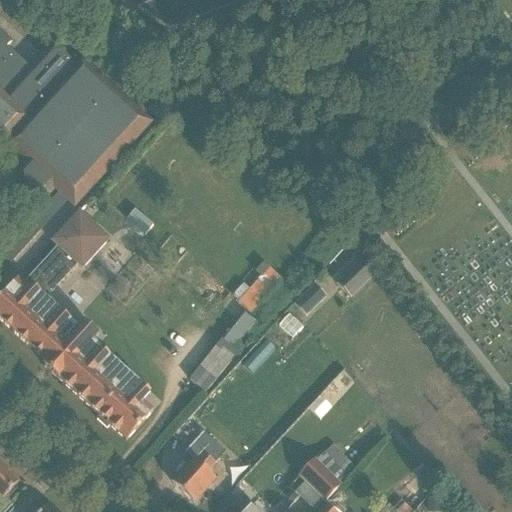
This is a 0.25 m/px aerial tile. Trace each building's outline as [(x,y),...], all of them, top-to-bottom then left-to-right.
[(164,0),(136,11),(169,33),(249,1),(248,0),(164,0)] [(0,151),(6,144),(9,147),(8,148),(25,164),(18,171),(19,199),(47,198),(54,190),(74,209),(151,124),(83,63),(80,67),(56,45),(31,73),(5,50),(10,44),(0,34),(0,151)] [(79,214),(52,244),(58,249),(32,277),(51,293),(76,266),(81,270),(108,241),(79,214)] [(336,285),(350,300),(373,277),(359,262),(336,285)] [(261,279),(273,290),(281,281),(269,270),(261,279)] [(0,300),(0,322),(40,359),(47,365),(44,368),(99,418),(96,421),(106,430),(109,427),(126,443),(152,413),(125,388),(129,384),(89,347),(98,337),(84,324),(75,334),(18,283),(17,282),(0,300)] [(238,304),(250,315),(271,293),(258,282),(238,304)] [(305,318),(326,299),(314,286),(294,305),(305,318)] [(202,434),(184,454),(193,462),(172,485),(193,504),(214,480),(207,474),(225,455),(202,434)] [(313,461),(298,477),(305,484),(295,495),(312,511),(314,511),(324,502),(339,486),(339,485),(346,477),(324,455),(315,463),(313,461)] [(0,499),(2,501),(18,485),(7,475),(9,473),(0,464),(0,499)] [(249,509),(265,502),(259,488),(243,495),(249,509)] [(426,511),(443,511),(444,500),(427,499),(426,511)] [(253,511),(250,509),(249,510),(239,501),(228,511),(253,511)]
